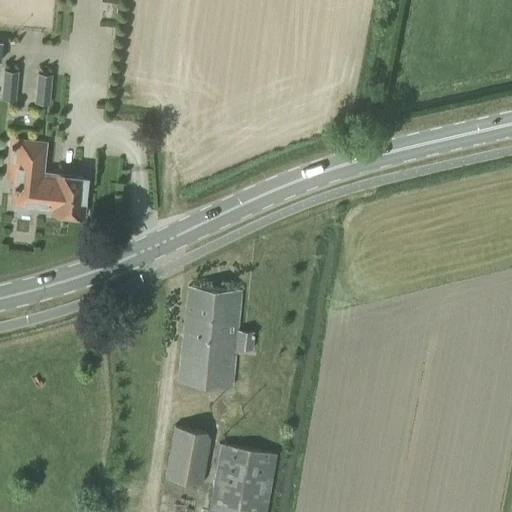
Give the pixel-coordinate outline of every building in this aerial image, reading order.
[(16,73),(3,72),(0,99),(13,100),(16,73)] [(50,76),(36,75),(34,102),(47,104),(50,76)] [(12,189),(13,190),(12,197),(37,199),(36,206),(52,208),(52,213),(69,215),(71,217),(77,218),(80,216),(82,216),(84,194),(87,194),(89,182),(86,181),(86,178),(56,175),(55,178),(40,176),(44,144),(11,140),(7,177),(14,178),(14,184),(13,184),(12,189)] [(251,349),(253,333),(236,331),(240,291),(187,286),(177,381),(230,387),(234,348),(251,349)] [(201,484),(209,439),(205,432),(174,426),(164,478),(201,484)] [(263,511),(274,454),(220,444),(208,511),(263,511)]
